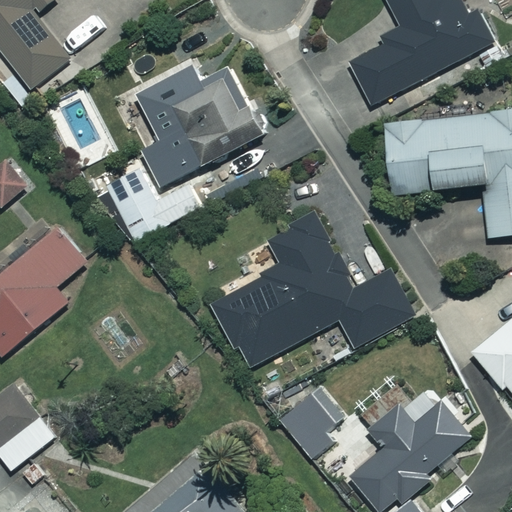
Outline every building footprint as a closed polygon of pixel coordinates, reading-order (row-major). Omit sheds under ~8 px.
[(0,0),(0,44),(35,87),(73,57),(34,9),(45,0),(0,0)] [(478,8),(470,13),(463,0),(389,0),(402,23),(383,33),(388,42),(351,62),(374,105),(495,41),(478,8)] [(277,150),(227,56),(146,96),(175,152),(152,164),(165,188),(229,154),(238,171),(277,150)] [(436,183),(483,178),(489,236),(511,233),(511,107),(390,121),(397,193),(437,189),(436,183)] [(9,158),(0,164),(0,205),(2,207),(30,186),(9,158)] [(194,179),(156,199),(137,165),(107,182),(139,239),(206,202),(194,179)] [(267,241),(280,265),(213,301),(249,368),(341,318),(357,346),(420,312),(395,267),(355,288),(312,207),(289,220),(292,227),(267,241)] [(0,354),(4,359),(72,300),(61,287),(94,258),(60,218),(0,269),(0,354)] [(511,322),(473,355),(504,392),(509,387),(511,391),(511,322)] [(325,379),(277,416),(310,459),(358,422),(325,379)] [(0,448),(44,415),(19,383),(0,398),(0,448)] [(387,443),(351,469),(383,511),(476,439),(444,398),(416,419),(399,396),(369,420),(387,443)] [(44,415),(0,448),(0,450),(14,469),(59,434),(44,415)] [(117,511),(254,511),(203,446),(117,511)] [(421,511),(412,500),(395,511),(421,511)]
